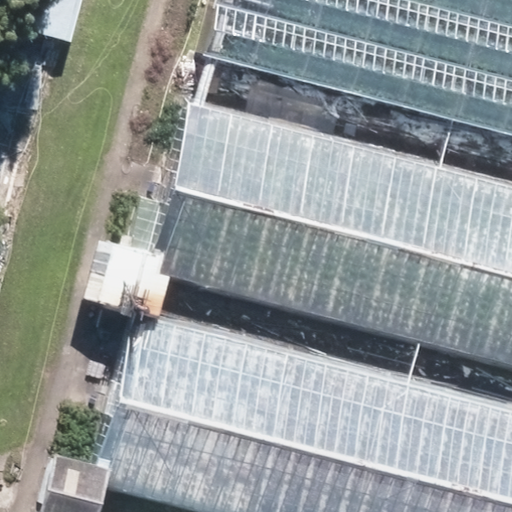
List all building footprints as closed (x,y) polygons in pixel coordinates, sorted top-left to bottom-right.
[(15,0),(8,28),(49,39),(59,0),(15,0)] [(511,0),(186,0),(173,53),(511,140),(511,0)] [(139,270),(511,370),(511,189),(167,98),(125,252),(79,241),(65,296),(128,313),(139,270)] [(83,484),(194,511),(511,511),(511,414),(127,316),(120,338),(93,332),(62,452),(90,459),(83,484)] [(68,511),(67,511),(79,464),(28,452),(13,511),(68,511)]
